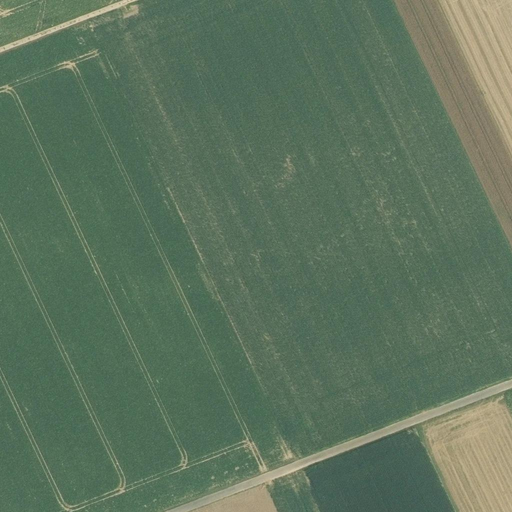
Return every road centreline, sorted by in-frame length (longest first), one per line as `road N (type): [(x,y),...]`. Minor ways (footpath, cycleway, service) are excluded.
road 1 (track): [(176,511),(511,384)]
road 2 (track): [(0,50),(133,0)]
